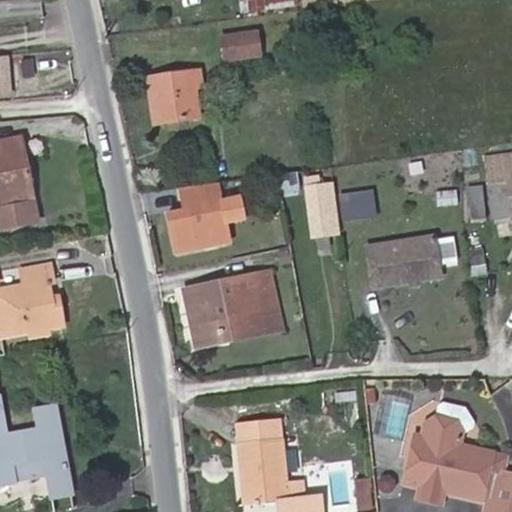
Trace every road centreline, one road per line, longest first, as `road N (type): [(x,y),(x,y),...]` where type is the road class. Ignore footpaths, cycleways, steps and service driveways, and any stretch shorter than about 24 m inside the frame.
road 1 (residential): [(171,511),(159,392),(78,0)]
road 2 (track): [(509,354),(159,392)]
